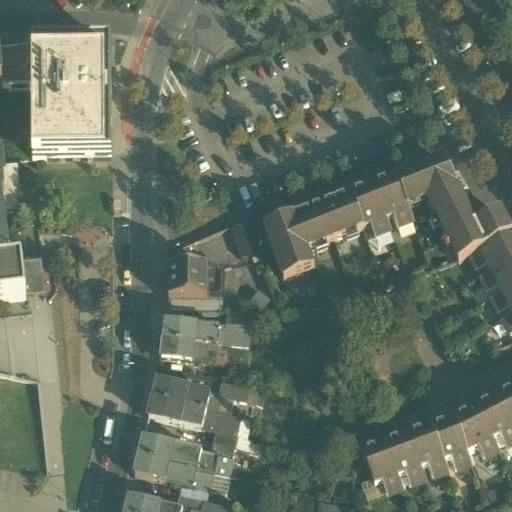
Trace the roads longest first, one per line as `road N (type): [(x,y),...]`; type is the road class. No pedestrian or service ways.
road 1 (residential): [(173,17),(142,133),(136,400),(107,511)]
road 2 (unknown): [(69,511),(48,312)]
road 3 (residential): [(507,171),(420,0)]
road 4 (residential): [(173,17),(243,29),(337,0)]
